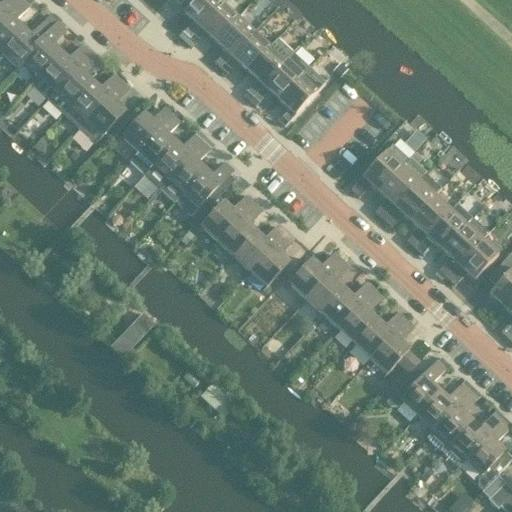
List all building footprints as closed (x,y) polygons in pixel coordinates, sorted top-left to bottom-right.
[(0,10),(0,27),(22,4),(17,0),(11,0),(1,11),(0,10)] [(164,0),(168,3),(170,0),(171,0),(180,8),(187,0),(164,0)] [(196,0),(183,15),(193,25),(179,40),(185,45),(223,5),(227,0),(196,0)] [(22,4),(0,27),(0,56),(2,58),(24,33),(16,25),(29,11),(22,4)] [(223,5),(185,45),(191,51),(205,36),(215,45),(238,20),(223,5)] [(218,61),(224,67),(254,34),(238,20),(215,45),(225,55),(218,61)] [(24,33),(2,58),(18,72),(23,66),(53,33),(46,26),(32,41),(24,33)] [(53,33),(23,66),(37,79),(38,80),(60,55),(53,48),(66,34),(58,27),(53,33)] [(236,65),(246,75),(270,49),(254,34),(224,67),(230,72),(236,65)] [(246,95),(252,100),(278,73),(293,57),(276,42),(270,49),(246,75),(256,84),(250,91),(246,95)] [(38,80),(30,88),(31,89),(47,104),(90,56),(83,50),(70,64),(61,56),(60,55),(38,80)] [(90,56),(47,104),(63,118),(93,86),(85,78),(98,64),(90,56)] [(278,73),(252,100),(258,106),(268,95),(278,104),(293,88),(308,71),(293,57),(278,73)] [(334,71),(340,77),(346,70),(340,65),(334,71)] [(293,88),(278,104),(288,113),(281,120),(278,124),(284,130),(318,94),(325,86),(308,71),(293,88)] [(93,86),(63,118),(78,132),(79,133),(122,86),(115,79),(102,94),(93,86)] [(122,86),(79,133),(95,148),(102,140),(125,115),(116,107),(130,93),(122,86)] [(122,141),(137,155),(129,165),(172,118),(165,112),(153,124),(144,117),(122,141)] [(172,118),(129,165),(144,178),(152,169),(175,145),(167,138),(183,120),(178,115),(175,118),(174,116),(172,118)] [(152,169),(144,178),(160,193),(168,184),(206,142),(199,135),(195,139),(183,152),(175,145),(152,169)] [(33,151),(40,156),(48,147),(41,141),(33,151)] [(168,184),(160,193),(174,206),(175,205),(204,173),(197,166),(209,153),(213,148),(206,142),(168,184)] [(385,155),(361,181),(350,193),(358,201),(369,189),(378,196),(401,171),(408,163),(392,147),(385,155)] [(382,207),(374,216),(382,223),(417,185),(407,175),(413,168),(408,163),(401,171),(378,196),(393,210),(390,214),(382,207)] [(204,173),(175,205),(190,220),(198,211),(225,182),(224,182),(231,174),(224,167),(213,180),(204,173)] [(417,185),(382,223),(390,231),(402,218),(409,225),(433,200),(440,192),(424,178),(417,185)] [(201,231),(217,246),(253,207),(245,200),(232,214),(223,206),(201,231)] [(433,200),(409,225),(425,240),(449,215),(433,200)] [(253,207),(217,246),(233,261),(256,237),(247,229),(261,214),(253,207)] [(449,215),(425,240),(422,244),(414,253),(422,260),(433,248),(441,255),(472,222),(456,207),(449,215)] [(472,222),(441,255),(449,262),(437,275),(445,282),(454,273),(481,244),(488,236),(472,222)] [(256,237),(233,261),(250,276),(285,237),(277,230),(264,244),(256,237)] [(406,245),(414,253),(422,244),(414,236),(406,245)] [(285,237),(250,276),(266,291),(289,267),(279,258),(292,244),(285,237)] [(473,285),(497,259),(481,244),(454,273),(462,281),(465,277),(473,285)] [(488,298),(504,313),(511,304),(511,256),(487,282),(495,290),(488,298)] [(289,289),(305,304),(341,265),(334,258),(321,272),(312,264),(289,289)] [(341,265),(305,304),(321,318),(343,293),(335,285),(348,271),(341,265)] [(454,273),(445,282),(454,289),(462,281),(454,273)] [(343,293),(321,318),(338,334),(373,294),(365,287),(352,301),(343,293)] [(373,294),(338,334),(354,348),(376,323),(367,315),(380,301),(373,294)] [(376,323),(354,348),(370,364),(404,323),(397,317),(384,331),(376,323)] [(404,323),(370,364),(386,378),(397,366),(407,376),(417,365),(407,355),(408,353),(399,345),(412,331),(404,323)] [(500,336),(507,343),(511,336),(511,328),(509,326),(500,336)] [(401,405),(417,420),(440,395),(431,387),(444,373),(436,365),(422,380),(415,373),(385,406),(389,410),(397,410),(401,405)] [(440,395),(417,420),(432,434),(426,441),(428,444),(439,454),(442,456),(472,425),(463,417),(476,403),(469,396),(461,389),(448,403),(440,395)] [(472,425),(442,456),(444,459),(455,468),(458,471),(464,463),(465,464),(501,426),(493,418),(480,432),(472,425)] [(501,426),(465,464),(480,478),(476,482),(477,488),(483,494),(497,480),(511,463),(511,462),(495,446),(508,432),(501,426)] [(511,511),(511,495),(497,480),(483,494),(490,501),(488,504),(495,511),(497,511),(499,511),(500,511),(511,511)]
